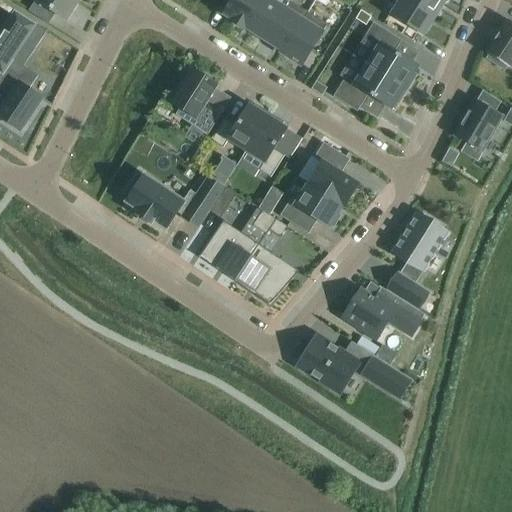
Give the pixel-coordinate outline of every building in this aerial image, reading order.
[(68,0),(31,0),(31,2),(65,23),(76,5),(68,0)] [(232,21),(243,29),(261,0),(233,0),(224,15),(232,20),(232,21)] [(261,0),(243,29),(244,29),(245,28),(263,39),(288,0),(287,0),(282,8),(269,0),(261,0)] [(288,0),(263,39),(282,51),(281,53),(282,53),(307,12),(288,0)] [(423,35),(435,16),(410,0),(401,0),(392,15),(423,35)] [(410,0),(435,16),(445,0),(410,0)] [(0,74),(3,76),(14,60),(23,46),(31,34),(37,25),(14,10),(0,31),(0,74)] [(360,11),(356,19),(365,25),(371,16),(361,10),(360,11)] [(308,13),(307,12),(282,53),(283,54),(302,66),(327,25),(308,13)] [(373,23),(365,36),(380,45),(368,64),(368,65),(407,90),(417,75),(414,73),(417,67),(394,52),(402,41),(373,23)] [(511,75),(511,25),(506,36),(504,34),(497,45),(500,47),(493,59),(496,60),(494,64),(511,75)] [(31,34),(23,46),(34,53),(41,41),(31,34)] [(3,76),(0,79),(0,89),(10,96),(0,111),(0,118),(20,132),(42,98),(29,90),(38,76),(14,60),(3,76)] [(345,78),(334,97),(357,112),(368,94),(391,109),(395,103),(398,105),(407,90),(368,65),(355,85),(345,78)] [(179,109),(176,114),(208,135),(221,114),(205,103),(216,87),(217,85),(207,79),(209,77),(197,69),(196,72),(193,70),(188,79),(185,78),(178,90),(180,91),(172,104),(179,109)] [(315,82),(311,89),(322,96),(327,89),(315,82)] [(475,101),(454,136),(482,152),(502,117),(475,101)] [(254,109),(249,105),(237,126),(226,119),(211,141),(223,148),(229,140),(246,151),(270,114),(256,106),(254,109)] [(270,114),(246,151),(264,162),(259,171),(271,178),(284,156),(274,149),(287,129),(281,126),(283,123),(270,114)] [(348,153),(324,139),(314,156),(327,164),(317,181),(354,201),(367,178),(342,164),(348,153)] [(449,145),(442,158),(451,164),(458,150),(449,145)] [(220,157),(211,177),(225,183),(235,163),(220,157)] [(196,231),(219,193),(202,183),(193,198),(188,195),(180,206),(139,180),(137,182),(133,180),(123,194),(128,197),(122,207),(135,215),(133,219),(147,227),(149,224),(163,233),(174,217),(196,231)] [(308,197),(294,190),(284,207),(305,219),(311,208),(340,225),(342,221),(345,222),(351,212),(348,210),(354,201),(317,181),(308,197)] [(225,188),(210,209),(222,217),(236,195),(225,188)] [(265,198),(259,209),(261,210),(270,216),(276,205),(265,198)] [(262,212),(253,225),(266,234),(268,230),(276,219),(270,216),(261,210),(259,209),(258,210),(260,211),(262,212)] [(388,290),(419,309),(428,294),(414,285),(423,271),(424,271),(447,234),(441,230),(443,227),(425,216),(423,219),(417,215),(393,252),(408,262),(400,276),(398,275),(388,290)] [(276,219),(268,230),(281,238),(287,228),(288,227),(276,219)] [(234,282),(259,245),(223,221),(199,258),(200,259),(201,257),(235,280),(234,281),(234,282)] [(260,245),(259,245),(234,282),(235,282),(236,281),(269,303),(268,304),(269,305),(299,272),(260,245)] [(342,320),(377,343),(377,342),(376,341),(388,321),(400,329),(413,308),(379,287),(378,288),(381,289),(374,300),(360,291),(342,320)] [(340,393),(359,363),(317,336),(309,350),(306,348),(297,362),(300,364),(298,367),(340,393)] [(381,345),(374,357),(389,366),(396,355),(381,345)] [(374,357),(362,375),(388,391),(399,372),(389,366),(374,357)]
